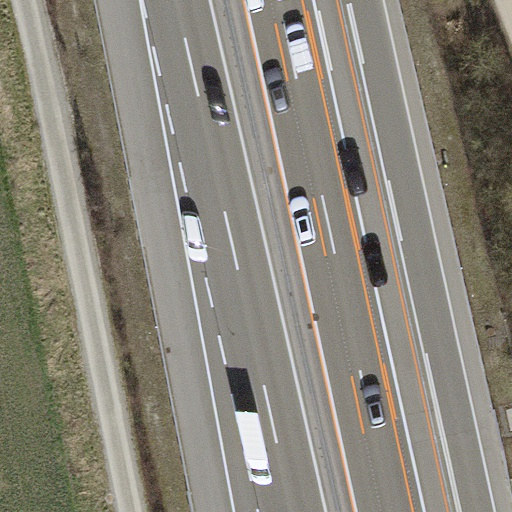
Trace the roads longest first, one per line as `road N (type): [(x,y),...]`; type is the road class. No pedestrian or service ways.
road 1 (motorway): [(178,0),(291,511)]
road 2 (track): [(24,0),(130,511)]
road 3 (motorway): [(343,279),(280,0)]
road 4 (motorway): [(476,511),(449,390),(343,279)]
road 5 (motorway): [(393,511),(343,279)]
